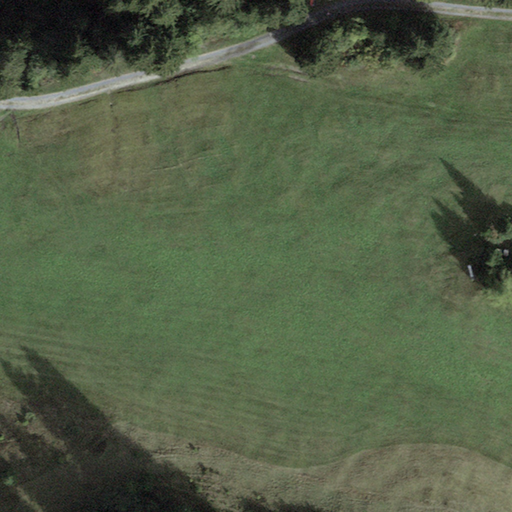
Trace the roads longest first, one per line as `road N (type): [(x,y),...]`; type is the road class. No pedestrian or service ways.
road 1 (track): [(381,6),(63,97),(11,103)]
road 2 (track): [(511,18),(381,6)]
